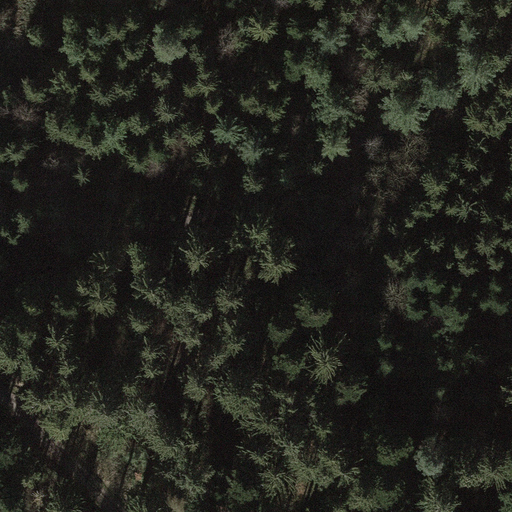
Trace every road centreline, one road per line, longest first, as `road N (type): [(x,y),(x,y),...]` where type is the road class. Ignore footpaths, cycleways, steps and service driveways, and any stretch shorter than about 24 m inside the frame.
road 1 (track): [(511,52),(250,195),(0,288)]
road 2 (track): [(123,511),(0,378)]
